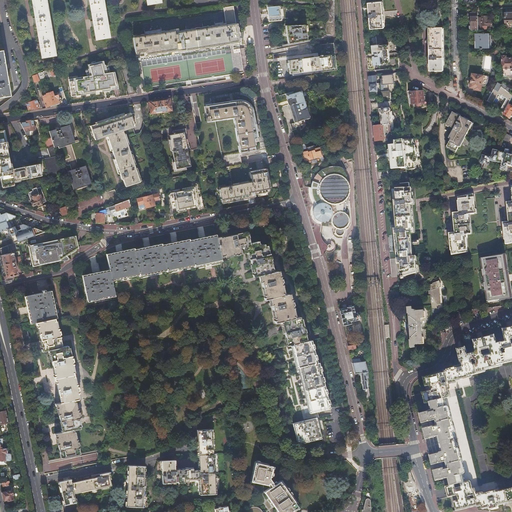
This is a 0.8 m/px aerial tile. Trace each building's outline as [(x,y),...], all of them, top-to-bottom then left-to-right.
[(45,0),(32,0),(42,57),(54,55),(45,0)] [(102,0),(89,0),(96,39),(108,36),(102,0)] [(383,1),(368,2),(371,29),(385,27),(383,1)] [(233,5),(221,6),(224,24),(235,23),(234,14),(233,5)] [(279,6),(267,7),(268,21),(283,19),(282,9),(279,9),(279,6)] [(479,30),(482,30),(492,30),(492,18),(487,18),(487,16),(482,16),(482,17),(478,18),(479,30)] [(175,31),(179,56),(239,47),(235,23),(224,24),(175,31)] [(305,24),(285,25),(287,43),(307,40),(305,24)] [(443,27),(429,27),(430,70),(444,70),(443,27)] [(179,56),(175,31),(131,38),(134,58),(144,56),(145,61),(179,56)] [(483,33),(475,33),(475,48),(480,48),(480,49),(482,49),(482,48),(489,48),(489,43),(491,43),(491,40),(489,40),(489,33),(484,33),(484,32),(483,32),(483,33)] [(368,71),(399,69),(399,61),(390,62),(389,44),(383,45),(382,35),(365,37),(368,71)] [(321,56),(287,60),(290,74),(324,69),(325,72),(337,70),(333,42),(319,44),(321,56)] [(179,56),(145,61),(141,62),(145,88),(243,74),(239,47),(179,56)] [(0,97),(2,97),(2,96),(8,95),(1,52),(0,51),(0,97)] [(507,54),(502,54),(502,65),(504,65),(504,76),(511,76),(511,68),(511,67),(511,57),(507,57),(507,54)] [(95,67),(82,69),(84,79),(96,77),(95,67)] [(52,76),(49,69),(43,71),(45,78),(52,76)] [(108,78),(107,72),(100,73),(103,82),(107,81),(108,88),(122,86),(120,75),(113,76),(113,78),(108,78)] [(473,74),(470,87),(475,88),(475,89),(477,91),(479,91),(481,89),(482,85),(486,85),(487,83),(488,79),(487,76),(473,74)] [(368,75),(370,93),(378,92),(376,75),(368,75)] [(393,75),(382,76),(382,79),(380,79),(381,83),(380,83),(381,97),(389,96),(388,92),(389,92),(390,91),(391,91),(392,91),(392,90),(393,90),(394,89),(394,88),(394,87),(394,86),(394,85),(394,84),(393,75)] [(77,79),(63,83),(65,87),(67,87),(68,94),(80,91),(77,79)] [(494,82),(490,88),(494,90),(497,92),(500,87),(509,93),(511,90),(507,87),(508,86),(503,83),(502,85),(498,82),(497,84),(494,82)] [(497,92),(494,90),(489,99),(494,101),(498,94),(506,99),(500,111),(504,113),(509,103),(511,98),(511,94),(509,93),(500,87),(497,92)] [(291,91),(284,93),(293,122),(289,123),(291,130),(296,129),(295,126),(303,124),(302,121),(304,120),(303,118),(308,117),(299,90),(292,93),(291,91)] [(411,90),(407,91),(408,96),(408,98),(412,98),(412,104),(418,104),(419,105),(421,105),(422,104),(423,103),(422,92),(411,93),(411,90)] [(52,91),(49,92),(45,93),(46,94),(42,95),(46,106),(50,105),(50,106),(58,103),(58,102),(61,100),(59,97),(58,97),(55,98),(53,95),(52,91)] [(39,107),(36,99),(26,103),(28,109),(34,108),(34,109),(39,107)] [(159,101),(161,112),(171,110),(169,99),(159,101)] [(159,101),(149,102),(150,113),(161,112),(159,101)] [(239,101),(204,106),(206,121),(234,117),(240,152),(255,150),(253,139),(256,138),(251,110),(251,108),(250,107),(249,105),(248,104),(247,103),(245,102),(244,101),(242,101),(240,101),(239,101)] [(389,102),(379,103),(381,126),(373,126),(375,141),(384,140),(384,138),(387,138),(390,134),(390,130),(394,129),(393,121),(394,120),(394,119),(394,118),(394,117),(392,116),(392,112),(388,113),(388,109),(390,106),(389,102)] [(95,124),(90,125),(93,133),(95,133),(97,139),(107,136),(121,179),(123,179),(125,186),(139,182),(122,131),(133,127),(131,121),(133,121),(130,112),(96,123),(96,122),(94,122),(95,124)] [(452,113),(446,125),(454,129),(449,138),(452,140),(448,148),(460,154),(468,139),(469,140),(474,130),(472,129),(475,124),(452,113)] [(20,122),(24,131),(36,129),(35,125),(33,126),(32,120),(20,122)] [(51,138),(53,146),(73,139),(69,125),(59,128),(59,127),(58,126),(57,126),(56,126),(56,127),(55,127),(56,129),(49,131),(51,138)] [(169,140),(168,140),(170,151),(171,151),(175,169),(190,166),(183,129),(171,131),(172,133),(174,132),(174,134),(168,135),(169,140)] [(53,146),(47,148),(50,157),(27,162),(28,166),(10,169),(3,130),(0,130),(0,178),(1,186),(14,184),(13,181),(61,171),(53,146)] [(502,140),(508,142),(511,136),(504,134),(502,140)] [(44,140),(47,148),(53,146),(51,138),(45,140),(44,140)] [(411,139),(409,139),(394,141),(395,145),(389,145),(389,150),(388,151),(389,154),(384,154),(384,158),(389,158),(389,161),(391,161),(391,169),(401,168),(401,169),(406,168),(406,170),(415,169),(415,166),(414,166),(413,163),(416,163),(416,160),(417,160),(417,159),(416,159),(415,145),(411,146),(411,143),(412,143),(411,139)] [(305,161),(306,165),(317,162),(316,157),(321,156),(318,148),(307,151),(307,150),(301,152),(304,161),(305,161)] [(511,154),(508,154),(509,150),(505,149),(504,153),(499,151),(499,152),(496,160),(496,161),(496,162),(501,163),(499,168),(500,169),(504,170),(506,169),(507,165),(511,165),(511,154)] [(496,160),(499,152),(493,150),(492,156),(491,156),(490,156),(489,157),(483,156),(482,162),(489,164),(490,160),(493,161),(494,159),(496,160)] [(75,169),(68,172),(72,186),(90,181),(86,166),(78,168),(78,166),(77,165),(76,165),(75,165),(74,166),(74,167),(75,169)] [(311,184),(310,186),(311,188),(311,191),(313,196),(316,206),(313,210),(314,216),(318,221),(325,222),(326,222),(331,224),(334,228),(333,232),(335,235),(336,236),(339,237),(341,236),(343,235),(345,233),(345,230),(347,230),(348,229),(350,227),(350,226),(351,224),(350,203),(349,203),(349,199),(347,197),(348,194),(348,190),(348,187),(347,185),(347,183),(346,181),(345,179),(344,177),(347,175),(345,169),(341,168),(337,167),(332,166),(329,166),(327,167),(324,168),(321,170),(317,173),(314,171),(312,174),(311,176),(313,177),(312,180),(311,182),(311,184)] [(219,189),(218,189),(218,191),(219,191),(221,202),(254,195),(254,194),(269,191),(264,168),(249,171),(251,181),(218,187),(219,189)] [(396,200),(393,201),(396,228),(394,229),(397,264),(400,264),(401,279),(406,278),(406,280),(415,277),(415,273),(419,272),(417,256),(412,256),(410,233),(415,232),(412,204),(413,204),(412,188),(408,188),(408,183),(400,183),(400,188),(395,188),(396,200)] [(169,193),(171,203),(174,202),(176,211),(178,211),(186,209),(190,208),(197,207),(203,206),(199,184),(191,186),(181,188),(182,190),(169,193)] [(508,222),(502,222),(504,239),(505,239),(505,244),(511,243),(511,186),(511,190),(511,200),(511,201),(506,202),(508,222)] [(33,190),(28,192),(33,207),(46,201),(41,187),(37,189),(36,187),(32,189),(33,190)] [(158,193),(147,196),(149,206),(154,205),(154,204),(160,202),(159,199),(158,193)] [(455,233),(449,233),(450,251),(451,250),(452,255),(466,252),(465,235),(471,234),(469,214),(474,214),(473,194),(458,197),(458,201),(457,201),(458,212),(453,213),(455,233)] [(149,206),(147,196),(134,199),(136,209),(144,206),(144,207),(149,206)] [(494,198),(485,199),(486,223),(497,222),(496,220),(499,220),(498,204),(495,204),(494,198)] [(129,206),(128,199),(114,205),(104,208),(105,209),(106,213),(106,214),(116,211),(119,210),(129,206)] [(37,208),(36,210),(43,212),(49,210),(47,204),(37,208)] [(72,212),(70,204),(59,208),(62,216),(72,212)] [(106,213),(105,209),(99,211),(99,213),(96,213),(96,222),(104,223),(104,214),(106,213)] [(443,211),(436,212),(438,231),(445,230),(443,211)] [(0,222),(6,221),(15,217),(16,216),(5,212),(5,213),(0,215),(0,214),(0,222)] [(6,221),(0,222),(0,231),(9,228),(14,226),(12,222),(7,224),(6,221)] [(21,230),(17,232),(18,233),(21,232),(21,231),(28,228),(26,223),(19,226),(21,230)] [(15,226),(14,226),(9,228),(12,235),(14,235),(18,233),(17,232),(15,226)] [(216,237),(220,256),(226,255),(226,257),(248,253),(254,276),(259,275),(265,299),(270,298),(275,322),(282,320),(288,345),(293,344),(306,341),(300,317),(295,318),(289,294),(284,295),(278,271),(273,272),(267,247),(265,247),(264,244),(260,245),(259,241),(250,243),(248,231),(216,237)] [(14,235),(12,235),(9,237),(5,238),(3,239),(6,246),(0,247),(0,248),(1,255),(9,253),(8,245),(17,242),(14,235)] [(68,254),(78,248),(75,236),(29,246),(33,266),(59,260),(60,262),(61,261),(62,259),(63,258),(64,258),(66,257),(67,257),(68,257),(71,258),(68,254)] [(216,237),(216,236),(189,241),(189,240),(161,246),(161,245),(134,251),(133,249),(107,255),(110,270),(83,276),(88,300),(115,294),(112,279),(139,273),(139,274),(166,269),(167,270),(194,264),(194,265),(221,259),(220,256),(216,237)] [(9,253),(1,255),(6,276),(6,277),(17,274),(15,263),(21,261),(20,256),(14,258),(13,252),(9,253)] [(496,258),(496,256),(484,258),(485,268),(484,269),(485,276),(487,275),(488,282),(486,282),(487,290),(489,290),(490,301),(503,299),(502,297),(509,295),(507,281),(506,282),(505,275),(506,275),(503,257),(496,258)] [(431,290),(429,290),(429,295),(431,295),(431,308),(436,308),(436,304),(440,304),(439,287),(442,286),(440,280),(429,284),(431,290)] [(55,318),(50,291),(26,296),(32,323),(55,318)] [(354,305),(338,308),(343,329),(351,327),(350,321),(358,319),(354,305)] [(409,314),(410,328),(410,334),(411,340),(410,340),(410,348),(415,348),(415,345),(423,344),(421,319),(424,318),(424,311),(416,311),(416,310),(412,310),(412,307),(407,307),(408,314),(409,314)] [(55,320),(55,318),(35,322),(36,325),(37,325),(40,340),(43,340),(44,346),(41,346),(40,346),(41,351),(47,350),(48,354),(49,354),(50,361),(51,361),(52,367),(54,367),(59,388),(57,388),(58,396),(60,396),(61,402),(60,402),(55,403),(55,406),(56,406),(56,407),(74,403),(71,387),(71,388),(66,365),(69,365),(72,364),(68,347),(66,348),(65,345),(61,346),(60,342),(57,342),(56,338),(59,337),(61,337),(57,320),(55,320)] [(433,374),(423,377),(426,392),(422,393),(424,400),(424,402),(425,404),(429,403),(431,410),(419,413),(427,447),(428,453),(429,454),(435,481),(447,478),(449,485),(445,487),(446,490),(448,497),(452,496),(455,511),(472,507),(476,506),(476,507),(481,506),(482,509),(489,507),(490,509),(497,507),(496,506),(510,502),(511,502),(511,489),(511,490),(510,488),(496,491),(495,489),(479,493),(479,491),(474,493),(471,480),(465,482),(463,474),(464,474),(465,473),(465,472),(449,407),(448,406),(447,407),(445,399),(451,398),(448,385),(457,383),(456,381),(468,378),(468,376),(481,373),(481,371),(498,367),(497,365),(511,361),(511,360),(511,359),(511,326),(509,327),(503,329),(506,341),(497,343),(495,335),(480,338),(473,340),(476,352),(467,354),(465,346),(459,348),(457,348),(456,349),(461,366),(443,370),(443,372),(440,373),(437,373),(433,374)] [(306,341),(293,344),(298,368),(301,367),(312,412),(327,408),(316,363),(315,364),(309,340),(306,341)] [(352,362),(354,373),(360,373),(362,388),(366,388),(364,372),(366,372),(364,361),(352,362)] [(70,372),(69,365),(66,365),(71,388),(71,387),(74,387),(73,381),(74,381),(72,372),(70,372)] [(78,418),(74,403),(56,407),(59,421),(62,421),(63,426),(78,423),(77,419),(78,418)] [(303,403),(295,404),(297,412),(305,411),(303,403)] [(0,425),(8,423),(5,411),(0,412),(0,425)] [(97,419),(89,420),(90,428),(98,426),(97,419)] [(312,419),(293,424),(298,442),(317,437),(312,419)] [(78,424),(78,423),(63,426),(64,427),(61,427),(60,427),(61,432),(54,433),(55,438),(56,438),(59,438),(60,443),(58,444),(58,446),(78,442),(75,431),(74,431),(73,429),(80,428),(79,424),(78,424)] [(174,460),(161,460),(162,482),(188,481),(188,480),(199,479),(200,495),(215,494),(212,429),(197,429),(198,469),(192,470),(192,468),(174,469),(174,460)] [(80,453),(78,446),(59,450),(59,451),(58,451),(60,458),(80,453)] [(0,461),(11,461),(10,452),(7,452),(7,447),(0,447),(0,461)] [(250,481),(255,482),(267,485),(268,483),(270,486),(264,491),(268,498),(271,502),(274,506),(278,511),(288,511),(297,506),(279,480),(273,484),(269,478),(271,466),(254,462),(250,481)] [(128,465),(126,506),(142,507),(144,466),(128,465)] [(70,479),(59,481),(64,505),(76,502),(73,493),(111,484),(108,471),(99,474),(99,476),(71,483),(70,479)] [(13,490),(2,491),(4,500),(7,500),(8,501),(14,500),(13,495),(14,495),(13,490)] [(363,511),(372,511),(372,500),(370,499),(367,499),(366,499),(365,507),(365,511),(363,511)]
